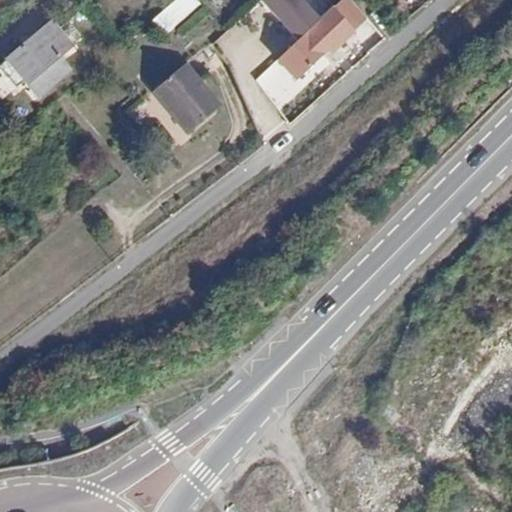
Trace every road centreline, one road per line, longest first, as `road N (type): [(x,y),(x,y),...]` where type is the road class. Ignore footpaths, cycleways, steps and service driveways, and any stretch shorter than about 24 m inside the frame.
road 1 (secondary): [(314,332),(163,450),(79,504)]
road 2 (secondary): [(314,332),(511,130)]
road 3 (unknown): [(340,511),(511,359)]
road 4 (secondary): [(173,511),(314,332)]
road 5 (track): [(329,511),(239,431)]
